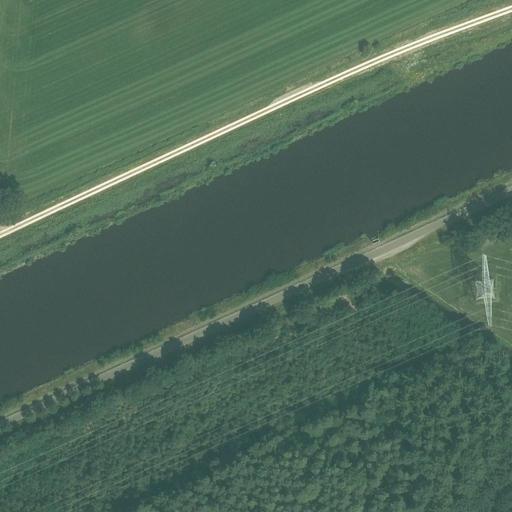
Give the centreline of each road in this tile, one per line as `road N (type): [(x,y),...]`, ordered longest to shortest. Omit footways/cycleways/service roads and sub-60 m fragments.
road 1 (unclassified): [(0,425),(511,191)]
road 2 (track): [(0,233),(334,80),(511,11)]
